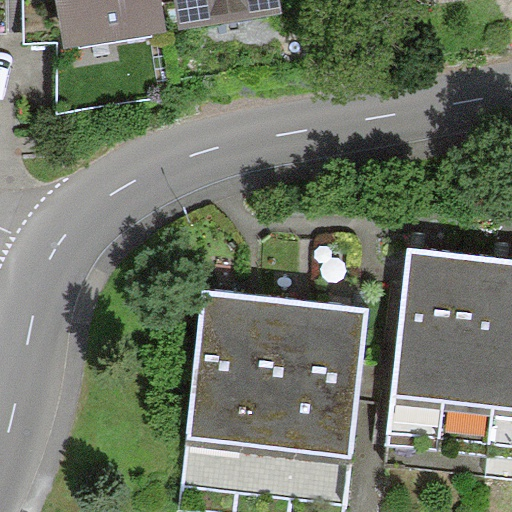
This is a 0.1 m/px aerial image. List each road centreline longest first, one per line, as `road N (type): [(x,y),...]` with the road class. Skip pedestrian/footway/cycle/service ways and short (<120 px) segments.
road 1 (tertiary): [(48,261),(74,222),(128,181),(226,143),(511,96)]
road 2 (tertiary): [(0,458),(48,261)]
